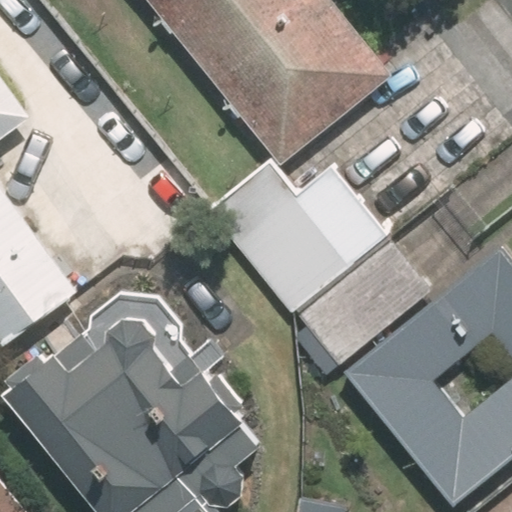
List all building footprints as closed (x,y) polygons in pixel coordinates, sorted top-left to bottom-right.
[(395,67),(340,0),(154,0),(284,157),(395,67)] [(0,139),(46,108),(0,41),(0,344),(1,346),(88,286),(0,159),(0,139)] [(474,237),(511,204),(511,148),(446,204),(474,237)] [(400,224),(343,156),(305,188),(280,158),(219,209),(300,306),(400,224)] [(511,456),(511,247),(504,238),(348,361),(457,499),(511,456)] [(56,333),(11,369),(124,511),(244,511),(237,502),(276,471),(259,449),(274,437),(267,389),(203,308),(187,321),(148,271),(61,340),(56,333)] [(0,511),(39,511),(0,463),(0,511)] [(337,511),(338,490),(302,489),(302,511),(337,511)]
